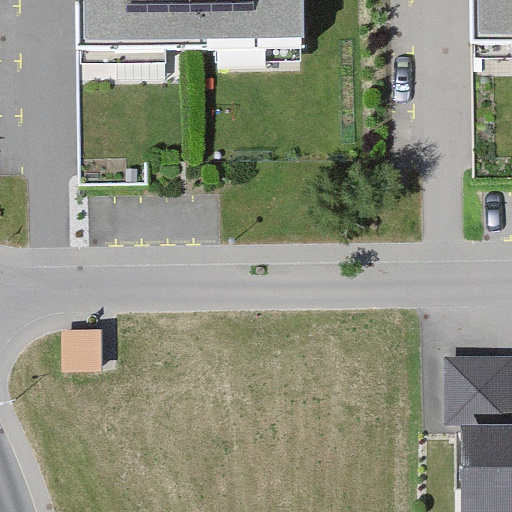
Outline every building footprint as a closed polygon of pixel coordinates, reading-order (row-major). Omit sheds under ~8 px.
[(82,0),(83,48),(303,46),(301,0),(82,0)] [(511,0),(475,0),(476,46),(511,45),(511,0)] [(103,334),(66,334),(66,373),(103,374),(103,334)] [(445,360),(445,426),(511,426),(511,360),(445,360)] [(511,511),(511,433),(464,433),(463,511),(511,511)]
